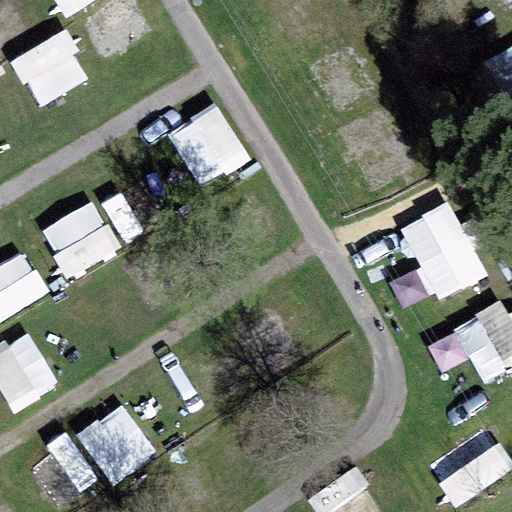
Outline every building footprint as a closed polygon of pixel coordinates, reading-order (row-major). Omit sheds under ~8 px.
[(0,52),(47,31),(32,0),(2,0),(0,1),(0,52)] [(113,56),(165,22),(149,0),(104,0),(84,14),(113,56)] [(255,0),(236,11),(264,57),(345,9),(339,0),(255,0)] [(21,54),(44,101),(99,75),(76,27),(21,54)] [(348,101),(387,76),(359,31),(319,56),(348,101)] [(379,187),(429,162),(393,92),(343,117),(379,187)] [(224,97),(175,129),(210,183),(259,151),(224,97)] [(0,131),(11,125),(0,104),(0,131)] [(82,273),(130,244),(87,175),(39,204),(82,273)] [(457,198),(409,224),(448,295),(496,269),(457,198)] [(160,301),(198,274),(164,228),(127,255),(160,301)] [(0,291),(0,304),(7,316),(57,287),(45,266),(0,291)] [(310,289),(288,302),(309,338),(331,325),(310,289)] [(511,301),(432,333),(446,369),(483,354),(490,373),(511,364),(511,301)] [(283,304),(242,330),(269,373),(310,348),(283,304)] [(0,360),(15,402),(64,384),(43,326),(0,341),(0,360)] [(110,473),(160,454),(140,400),(90,418),(110,473)] [(243,421),(256,447),(294,428),(281,402),(243,421)] [(457,491),(511,469),(511,446),(502,420),(439,445),(457,491)] [(76,425),(34,456),(64,496),(106,465),(76,425)] [(178,471),(131,490),(140,511),(171,511),(192,504),(178,471)] [(135,511),(111,485),(81,511),(135,511)]
